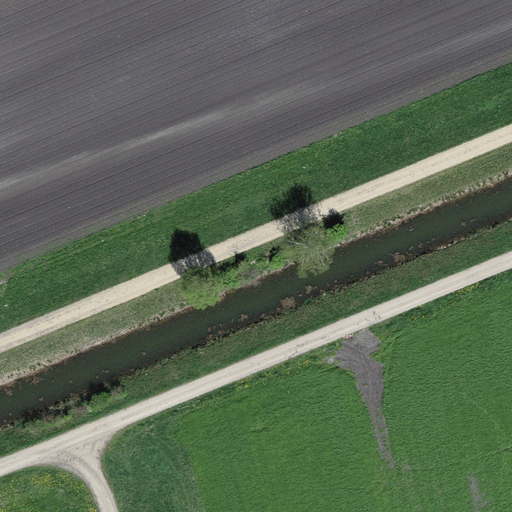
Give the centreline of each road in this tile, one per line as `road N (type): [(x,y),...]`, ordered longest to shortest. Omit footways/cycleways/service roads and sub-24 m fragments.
road 1 (track): [(511,132),(0,343)]
road 2 (track): [(511,258),(0,468)]
